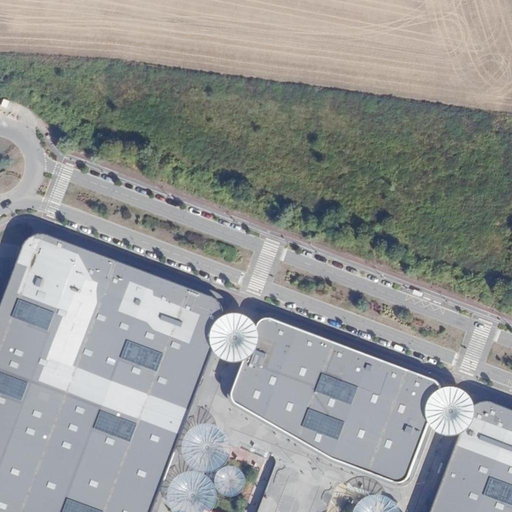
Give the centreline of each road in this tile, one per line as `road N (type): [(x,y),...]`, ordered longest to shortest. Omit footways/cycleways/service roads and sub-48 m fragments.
road 1 (residential): [(15,201),(54,207),(511,380)]
road 2 (residential): [(511,341),(57,170),(35,154)]
